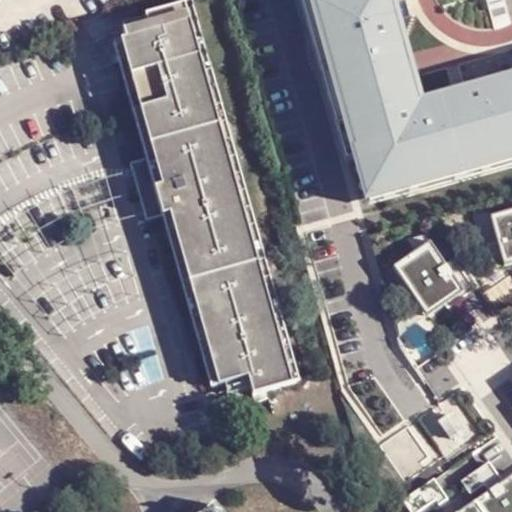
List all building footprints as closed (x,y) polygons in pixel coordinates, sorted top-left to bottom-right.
[(511,151),(384,190),(337,0),(299,0),(353,159),(363,156),(374,192),(364,195),(367,206),(511,163),(511,151)] [(337,0),(384,190),(511,151),(511,85),(406,114),(399,85),(376,0),(337,0)] [(387,0),(376,0),(399,85),(410,82),(387,0)] [(296,386),(189,5),(141,17),(146,34),(116,43),(145,160),(135,163),(151,220),(166,216),(209,390),(245,379),(250,397),(296,386)] [(511,210),(491,217),(498,243),(487,246),(493,267),(504,264),(505,267),(511,264),(511,210)] [(424,235),(407,241),(415,253),(392,269),(419,308),(438,295),(445,306),(476,284),(457,256),(445,265),(424,235)] [(476,284),(445,306),(447,310),(479,288),(476,284)] [(438,295),(419,308),(426,318),(445,306),(438,295)] [(454,441),(466,432),(453,415),(441,423),(454,441)] [(424,466),(416,472),(427,487),(435,481),(424,466)] [(486,466),(463,482),(472,496),(495,479),(486,466)] [(416,472),(394,487),(404,502),(427,487),(416,472)] [(511,511),(511,477),(477,502),(462,511),(511,511)]
